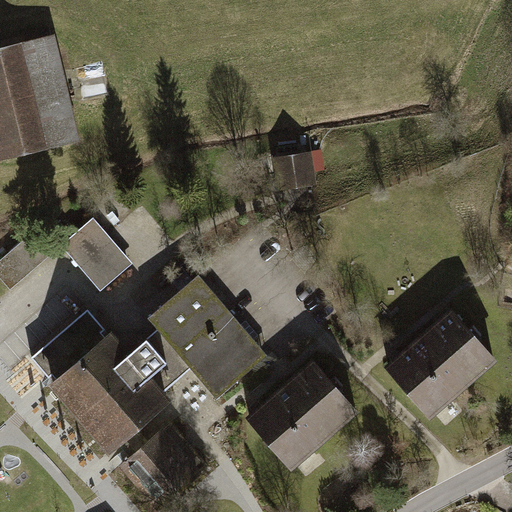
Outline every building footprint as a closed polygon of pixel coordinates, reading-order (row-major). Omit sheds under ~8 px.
[(52,36),(0,48),(0,163),(78,144),(52,36)] [(314,182),(310,152),(307,152),(271,156),(275,187),(314,182)] [(100,287),(131,262),(92,216),(62,242),(100,287)] [(0,291),(1,294),(46,259),(31,240),(0,263),(0,291)] [(165,430),(152,441),(144,431),(139,425),(167,402),(160,393),(177,379),(191,366),(219,399),(269,357),(200,276),(148,320),(157,331),(130,354),(111,332),(107,335),(87,311),(29,360),(108,452),(123,439),(128,445),(136,454),(122,466),(161,511),(163,511),(205,477),(165,430)] [(399,359),(389,369),(430,412),(494,353),(453,309),(399,359)] [(356,406),(316,361),(258,411),(249,419),(289,464),(356,406)]
